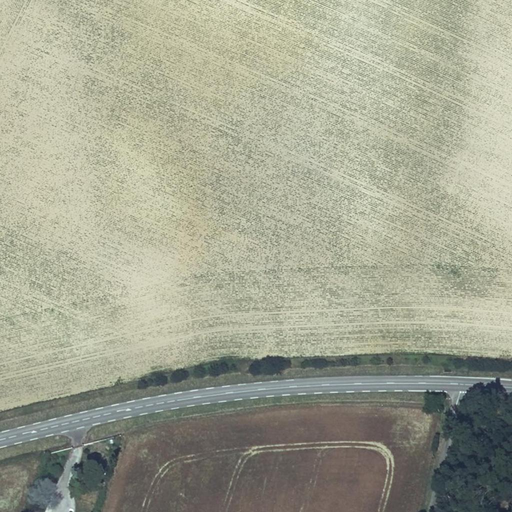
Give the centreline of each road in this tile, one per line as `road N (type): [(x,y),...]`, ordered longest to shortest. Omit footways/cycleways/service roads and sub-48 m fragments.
road 1 (primary): [(0,441),(230,394),(454,385)]
road 2 (unclassified): [(429,511),(454,385)]
